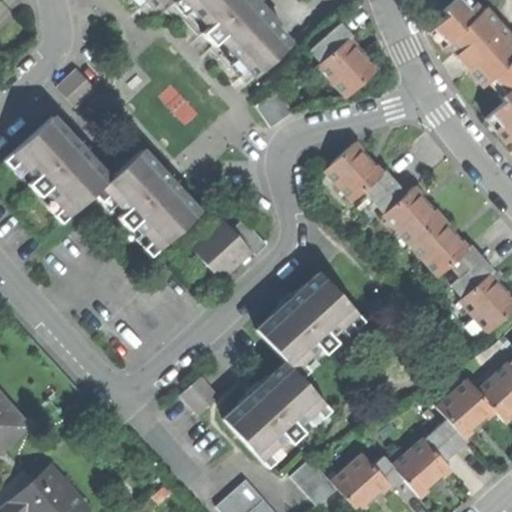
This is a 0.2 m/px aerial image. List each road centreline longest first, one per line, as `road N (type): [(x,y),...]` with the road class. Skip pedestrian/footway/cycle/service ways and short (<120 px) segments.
road 1 (residential): [(0,264),(105,379),(134,387),(285,248),(289,216),(278,164),(289,140),(428,94)]
road 2 (residential): [(50,0),(53,55),(0,107)]
road 3 (residential): [(511,191),(428,94)]
